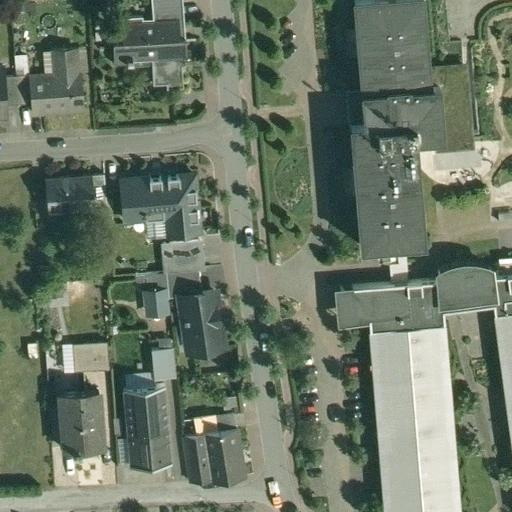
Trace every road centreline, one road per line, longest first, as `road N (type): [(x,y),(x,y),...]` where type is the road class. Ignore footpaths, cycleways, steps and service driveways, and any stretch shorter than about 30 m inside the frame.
road 1 (residential): [(274,488),(232,136)]
road 2 (residential): [(274,488),(0,500)]
road 3 (residential): [(0,153),(232,136)]
road 4 (residential): [(232,136),(221,0)]
